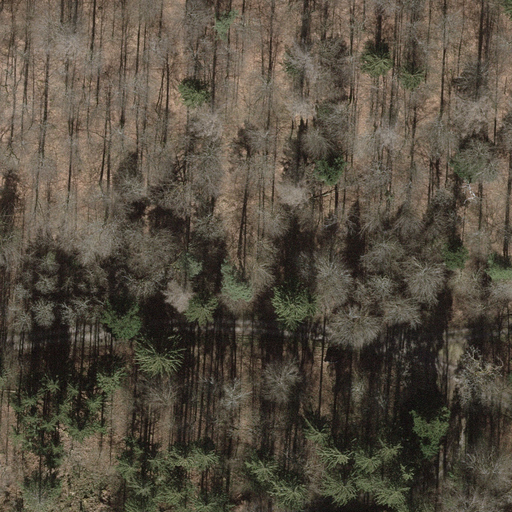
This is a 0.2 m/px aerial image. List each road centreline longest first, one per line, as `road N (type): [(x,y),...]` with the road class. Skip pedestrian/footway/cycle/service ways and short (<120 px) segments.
road 1 (track): [(0,348),(146,327),(435,337),(511,404)]
road 2 (track): [(511,321),(435,337),(464,396),(466,437),(436,476),(287,511)]
